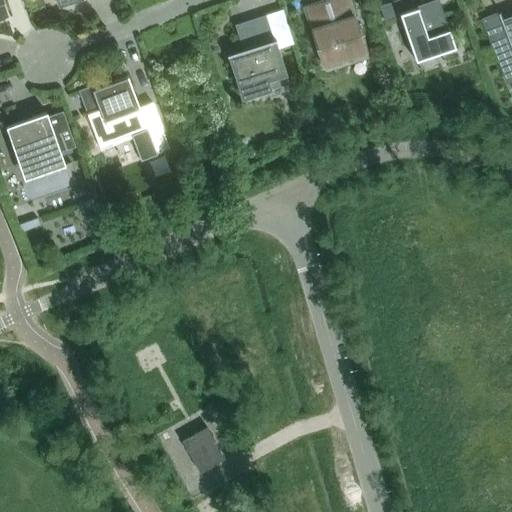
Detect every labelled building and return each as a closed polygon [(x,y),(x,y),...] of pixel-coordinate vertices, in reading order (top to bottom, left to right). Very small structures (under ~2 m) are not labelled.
[(0,0),(0,21),(10,18),(3,0),(0,0)] [(311,30),(323,66),(365,52),(354,16),(353,16),(347,0),(325,0),(302,7),(303,9),(305,8),(312,29),(311,30)] [(399,14),(415,61),(454,47),(441,7),(434,10),(431,2),(423,5),(421,0),(397,0),(392,2),(397,15),(399,14)] [(510,79),(511,78),(511,16),(505,20),(502,12),(486,18),(510,79)] [(250,47),(229,54),(243,97),(286,83),(273,41),(273,40),(265,16),(242,24),(250,47)] [(130,134),(140,161),(170,150),(156,114),(143,119),(127,77),(92,90),(91,86),(78,91),(87,115),(100,149),(112,144),(111,141),(130,134)] [(48,117),(46,112),(5,127),(20,168),(32,164),(36,175),(65,165),(60,151),(75,146),(63,112),(48,117)] [(93,198),(78,203),(80,210),(96,205),(93,198)] [(37,218),(19,224),(21,231),(39,225),(37,218)] [(224,458),(207,427),(182,440),(199,471),(224,458)]
